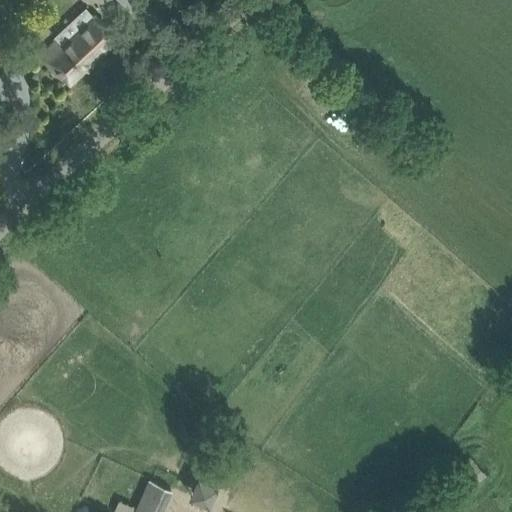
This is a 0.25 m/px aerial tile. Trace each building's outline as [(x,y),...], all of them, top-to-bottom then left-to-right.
[(55,40),(40,54),(57,71),(58,70),(69,81),(116,38),(95,15),(61,46),(55,40)] [(319,116),(340,93),(323,77),(302,100),(319,116)] [(463,492),(485,473),(470,455),(448,473),(463,492)] [(192,475),(183,494),(203,503),(212,485),(192,475)] [(132,511),(160,511),(172,489),(149,478),(132,511)]
